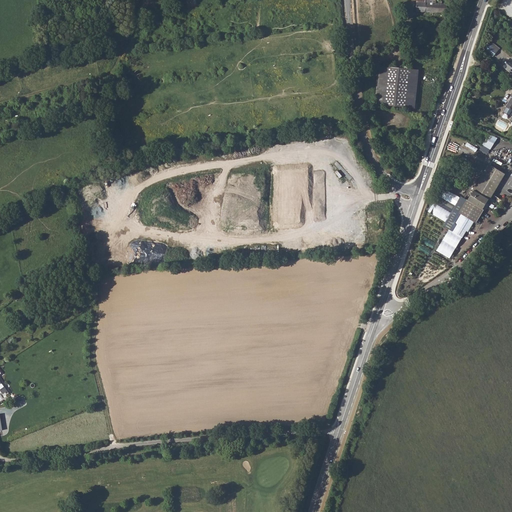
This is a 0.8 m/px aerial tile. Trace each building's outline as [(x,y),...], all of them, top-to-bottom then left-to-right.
[(415,0),(415,10),(445,11),(446,2),(441,2),(440,0),(415,0)] [(491,40),(484,49),(494,56),(500,47),(491,40)] [(384,64),(380,103),(410,106),(414,68),(384,64)] [(483,145),(491,149),(498,138),(490,133),(483,145)] [(486,163),(470,189),(471,189),(465,199),(465,198),(456,212),(458,213),(452,222),(451,222),(453,223),(449,230),(460,237),(465,228),(468,230),(473,221),(473,222),(482,209),(480,208),(482,205),(484,202),(486,198),(487,199),(504,173),(486,163)] [(441,198),(457,203),(459,195),(444,190),(441,198)] [(488,200),(486,204),(495,209),(497,205),(488,200)] [(433,202),(429,212),(447,221),(452,211),(433,202)]
